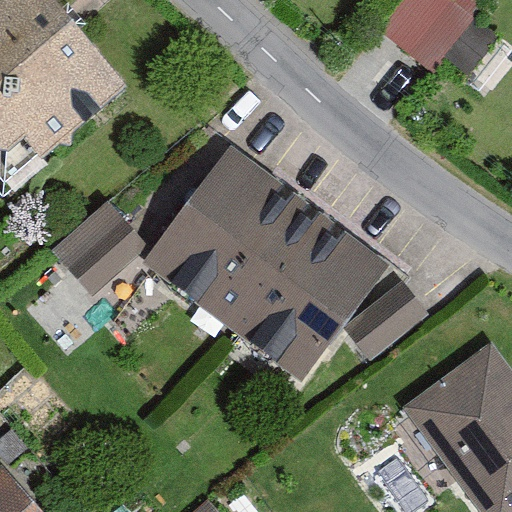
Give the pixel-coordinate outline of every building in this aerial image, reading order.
[(46,0),(0,0),(0,162),(8,163),(23,150),(37,168),(127,95),(46,0)] [(450,0),(405,0),(384,27),(434,68),(474,19),(450,0)] [(391,275),(232,154),(146,265),(305,387),(391,275)] [(110,195),(57,249),(102,292),(154,239),(110,195)] [(511,511),(511,379),(489,345),(403,402),(476,511),(511,511)] [(32,511),(3,476),(0,478),(0,511),(32,511)] [(217,511),(210,503),(199,511),(217,511)]
